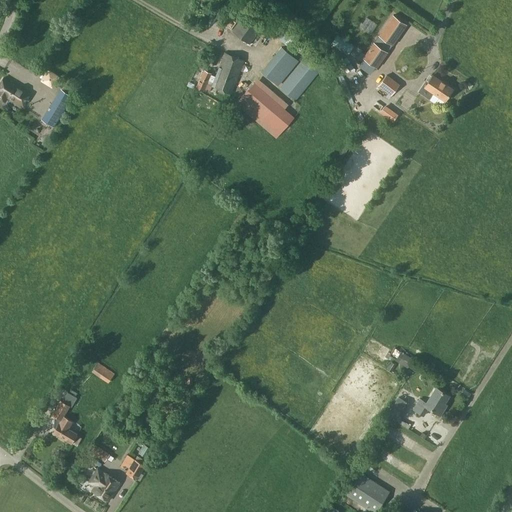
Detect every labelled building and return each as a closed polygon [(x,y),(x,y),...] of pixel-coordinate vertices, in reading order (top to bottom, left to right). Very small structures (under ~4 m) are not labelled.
[(221,0),(212,18),(228,26),(239,7),(226,0),(221,0)] [(251,44),(272,14),(254,1),(232,31),(233,31),(251,44)] [(392,45),(407,24),(393,15),(379,36),(392,45)] [(273,40),(282,43),(285,33),(276,30),(273,40)] [(337,35),(332,43),(347,54),(353,46),(337,35)] [(376,68),(387,52),(374,43),(363,58),(376,68)] [(275,81),(295,57),(282,46),(262,70),(275,81)] [(295,101),(327,62),(311,49),(279,88),(295,101)] [(232,93),(243,60),(225,54),(219,67),(216,76),(211,74),(204,71),(196,87),(204,90),(208,80),(213,83),(212,86),(215,87),(232,93)] [(392,94),(399,85),(386,75),(379,85),(392,94)] [(453,89),(433,75),(428,82),(426,80),(418,91),(429,98),(433,92),(445,101),(453,89)] [(22,105),(30,93),(4,77),(0,83),(0,98),(5,101),(7,97),(21,106),(22,105)] [(276,138),(294,117),(284,109),(288,104),(258,79),(236,104),(276,138)] [(71,96),(73,94),(63,88),(43,119),(53,125),(71,96)] [(385,105),(380,113),(393,122),(398,115),(385,105)] [(19,108),(16,117),(32,122),(35,113),(19,108)] [(408,367),(412,359),(404,354),(399,362),(408,367)] [(390,372),(395,365),(391,362),(386,369),(390,372)] [(108,383),(114,374),(98,363),(92,372),(108,383)] [(444,404),(449,396),(436,388),(426,404),(420,400),(414,410),(423,416),(428,408),(440,415),(447,405),(444,404)] [(74,397),(76,393),(71,390),(68,394),(66,392),(52,415),(61,420),(54,433),(76,446),(81,438),(77,435),(68,429),(73,422),(63,416),(69,406),(71,407),(76,398),(74,397)] [(397,422),(408,405),(398,398),(386,415),(397,422)] [(381,434),(386,436),(388,432),(395,436),(396,433),(385,426),(381,434)] [(414,439),(411,444),(422,450),(425,445),(414,439)] [(152,449),(144,444),(139,453),(146,458),(152,449)] [(109,454),(96,446),(91,453),(104,461),(109,454)] [(408,478),(414,469),(393,455),(387,464),(408,478)] [(118,466),(126,469),(130,459),(122,456),(118,466)] [(136,458),(126,474),(137,481),(147,465),(136,458)] [(474,467),(456,497),(449,493),(448,495),(428,483),(418,498),(438,510),(443,502),(459,511),(464,511),(472,498),(479,502),(493,479),(474,467)] [(108,501),(120,484),(120,483),(98,469),(89,482),(95,487),(93,491),(108,501)] [(371,511),(375,511),(389,491),(360,473),(346,495),(371,511)]
